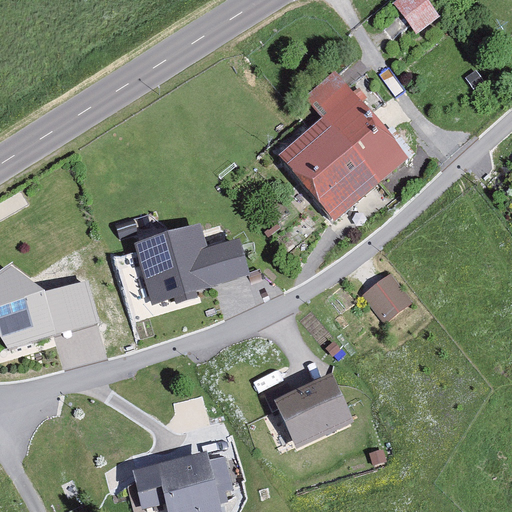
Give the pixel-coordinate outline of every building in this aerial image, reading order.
[(400,0),(389,9),(414,41),(438,21),(420,0),(400,0)] [(321,232),(411,161),(339,72),(302,102),(321,125),(269,167),(321,232)] [(201,228),(133,246),(149,304),(250,277),(241,244),(207,253),(201,228)] [(10,266),(0,273),(0,334),(10,350),(99,322),(87,283),(47,293),(10,266)] [(366,294),(387,322),(415,301),(394,273),(366,294)] [(333,380),(275,406),(295,449),(352,422),(333,380)] [(217,511),(204,460),(123,481),(131,511),(159,505),(160,511),(217,511)]
